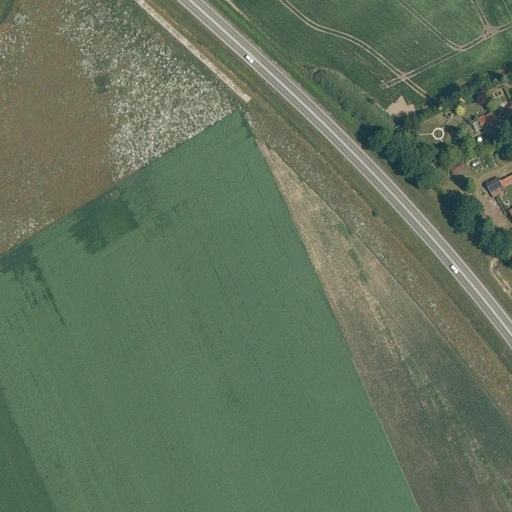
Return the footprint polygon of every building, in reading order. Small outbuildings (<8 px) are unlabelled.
[(511,101),(510,102),(511,106),(511,107),(506,110),(507,112),(504,114),(504,115),(500,117),(498,112),(485,118),(485,116),(478,120),(483,130),(489,127),(489,128),(495,125),(502,121),(503,124),(505,125),(508,123),(511,128),(511,127),(511,101)] [(487,139),(490,145),(504,139),(501,132),(487,139)] [(435,158),(439,166),(449,161),(446,153),(435,158)] [(451,169),(455,176),(469,169),(465,162),(451,169)] [(497,177),(485,183),(490,192),(502,186),(497,177)]
